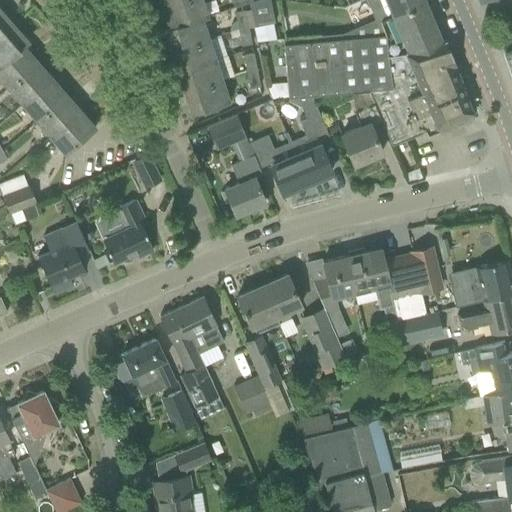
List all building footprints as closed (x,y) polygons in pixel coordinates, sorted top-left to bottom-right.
[(159,0),(163,8),(187,0),(159,0)] [(163,30),(164,31),(203,18),(202,17),(207,16),(201,0),(187,0),(163,8),(169,28),(163,30)] [(250,3),(252,10),(255,27),(274,23),(270,0),(257,0),(253,2),(250,3)] [(385,31),(400,25),(397,17),(410,11),(409,8),(424,1),(423,0),(368,0),(380,29),(383,30),(383,32),(385,31)] [(411,53),(439,41),(433,28),(435,27),(424,1),(409,8),(410,11),(397,17),(400,25),(404,35),(398,38),(404,53),(411,53)] [(0,10),(0,36),(13,25),(0,10)] [(246,11),(235,13),(238,30),(248,28),(246,11)] [(209,38),(203,18),(164,31),(170,51),(209,38)] [(0,65),(28,42),(13,25),(0,36),(0,65)] [(445,39),(439,41),(411,53),(404,53),(398,38),(404,35),(400,25),(385,31),(406,85),(408,88),(430,79),(453,69),(457,67),(445,39)] [(248,28),(238,30),(241,47),(251,44),(249,28),(248,28)] [(288,84),(265,86),(272,99),(297,96),(311,95),(368,89),(392,87),(392,86),(406,85),(385,31),(383,32),(383,30),(380,29),(381,31),(343,34),(284,39),(285,44),(288,84)] [(170,51),(177,72),(216,59),(209,38),(170,51)] [(28,42),(0,65),(0,78),(8,87),(37,62),(23,46),(28,42)] [(247,72),(257,70),(254,53),(243,55),(247,72)] [(184,92),(223,79),(216,59),(177,72),(184,92)] [(22,104),(51,78),(37,62),(8,87),(22,104)] [(392,87),(368,89),(373,103),(383,125),(391,145),(425,131),(427,135),(473,115),(453,69),(430,79),(408,88),(406,85),(392,86),(392,87)] [(260,87),(257,70),(247,72),(250,89),(260,87)] [(22,104),(36,120),(66,94),(51,78),(22,104)] [(191,114),(210,107),(230,101),(223,79),(184,92),(191,114)] [(260,92),(253,94),(254,101),(262,99),(260,92)] [(36,120),(51,136),(80,111),(66,94),(36,120)] [(306,149),(295,153),(307,182),(308,184),(323,177),(322,176),(331,172),(323,154),(319,143),(316,137),(327,133),(311,95),(297,96),(306,118),(300,121),(306,135),(301,137),(306,149)] [(359,123),(340,131),(341,135),(342,136),(346,146),(354,165),(381,153),(374,134),(372,130),(383,125),(373,103),(354,111),(359,123)] [(80,111),(51,136),(65,153),(95,127),(80,111)] [(236,115),(207,127),(216,149),(245,136),(236,115)] [(337,126),(327,130),(331,139),(341,135),(340,131),(337,126)] [(269,164),(282,193),(290,189),(291,191),(308,184),(290,142),(274,149),(268,135),(248,143),(259,168),(269,164)] [(224,189),(225,191),(220,193),(225,202),(229,201),(235,215),(264,202),(257,184),(254,178),(261,175),(253,155),(238,161),(230,165),(238,183),(224,189)] [(145,187),(160,180),(148,156),(133,163),(145,187)] [(23,176),(0,184),(0,191),(2,196),(9,215),(21,210),(33,205),(36,204),(29,186),(27,187),(23,176)] [(134,200),(119,207),(128,227),(102,239),(112,263),(135,252),(137,256),(152,249),(142,228),(146,226),(134,200)] [(33,205),(21,210),(25,221),(37,216),(33,205)] [(78,256),(89,251),(81,233),(76,221),(43,236),(49,251),(37,257),(45,275),(50,287),(52,291),(53,293),(72,285),(69,277),(84,271),(78,256)] [(349,255),(345,256),(354,293),(356,304),(380,299),(382,308),(383,308),(387,324),(391,323),(390,321),(396,320),(392,300),(384,268),(384,269),(383,262),(380,248),(365,251),(364,248),(348,252),(349,255)] [(384,262),(383,262),(384,269),(384,268),(392,300),(440,288),(430,248),(411,252),(412,255),(384,262)] [(323,307),(323,308),(325,312),(337,309),(335,297),(354,293),(345,256),(322,262),(327,283),(315,286),(313,281),(312,282),(319,299),(323,307)] [(511,286),(506,260),(447,274),(455,306),(481,300),(511,293),(511,286)] [(261,285),(278,323),(290,318),(287,311),(300,305),(286,274),(261,285)] [(261,285),(237,296),(245,314),(250,327),(253,325),(256,332),(266,328),(278,323),(261,285)] [(511,328),(511,293),(481,300),(482,308),(456,314),(460,329),(487,323),(489,334),(502,331),(511,328)] [(202,296),(177,307),(191,335),(191,336),(198,352),(223,340),(215,324),(210,314),(202,296)] [(172,310),(159,316),(185,371),(178,375),(193,408),(195,407),(218,396),(219,396),(198,352),(191,336),(191,335),(177,307),(172,310)] [(339,344),(325,312),(323,308),(300,319),(322,367),(345,360),(344,357),(339,344)] [(442,334),(436,311),(396,320),(390,321),(391,323),(396,344),(402,343),(442,334)] [(124,361),(112,367),(119,381),(121,380),(127,393),(137,388),(155,379),(158,377),(163,388),(174,383),(164,361),(165,360),(163,356),(154,338),(121,354),(124,361)] [(351,339),(339,344),(344,357),(356,351),(351,339)] [(491,385),(508,381),(511,380),(511,351),(506,353),(504,341),(484,345),(459,352),(462,364),(469,362),(472,375),(487,371),(491,385)] [(266,351),(252,357),(260,376),(264,386),(274,383),(280,381),(274,367),(266,351)] [(427,358),(415,361),(417,371),(429,368),(427,358)] [(260,376),(233,388),(245,415),(252,412),(254,417),(271,409),(267,400),(279,394),(274,383),(264,386),(260,376)] [(502,423),(507,451),(511,450),(511,388),(481,394),(486,425),(502,423)] [(33,465),(33,464),(39,448),(33,435),(57,424),(52,412),(55,402),(45,398),(42,391),(35,394),(26,391),(23,400),(16,403),(18,406),(10,409),(9,407),(6,408),(29,457),(33,465)] [(173,431),(192,422),(183,400),(179,391),(159,400),(173,431)] [(327,413),(294,421),(300,438),(332,431),(327,413)] [(332,431),(300,438),(319,484),(324,482),(331,506),(332,511),(366,511),(390,506),(381,473),(391,471),(377,419),(367,422),(332,431)] [(0,480),(15,473),(8,457),(14,454),(0,424),(0,480)] [(204,444),(191,449),(174,456),(180,471),(210,459),(204,444)] [(511,454),(480,459),(480,463),(475,464),(472,467),(470,472),(471,476),(474,480),(478,482),(483,482),(505,478),(509,499),(511,498),(511,454)] [(33,465),(29,457),(17,463),(35,500),(47,494),(45,490),(33,464),(33,465)] [(152,482),(155,501),(157,501),(159,507),(157,508),(157,511),(191,511),(188,493),(190,492),(187,476),(152,482)] [(69,478),(45,490),(47,494),(55,511),(61,511),(81,502),(69,478)] [(501,498),(472,501),(473,511),(498,511),(502,511),(506,511),(504,497),(501,498)]
